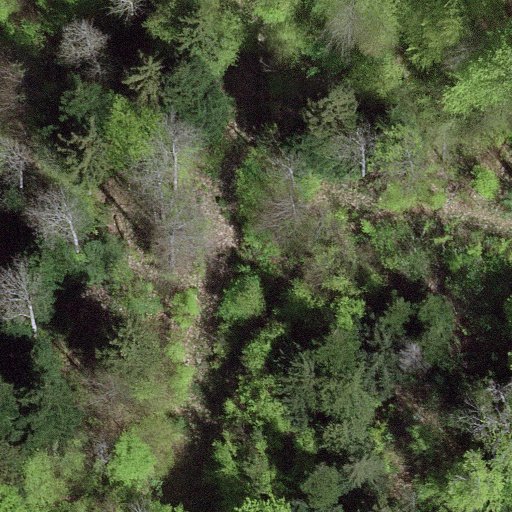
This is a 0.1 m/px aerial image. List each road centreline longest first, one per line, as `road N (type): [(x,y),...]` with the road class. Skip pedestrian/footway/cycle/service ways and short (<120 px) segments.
road 1 (track): [(511,246),(432,229),(372,234),(298,273),(242,362),(220,437),(182,483),(58,511)]
road 2 (track): [(251,0),(231,208),(173,359),(220,437)]
road 3 (track): [(0,465),(75,438),(172,421),(220,437)]
